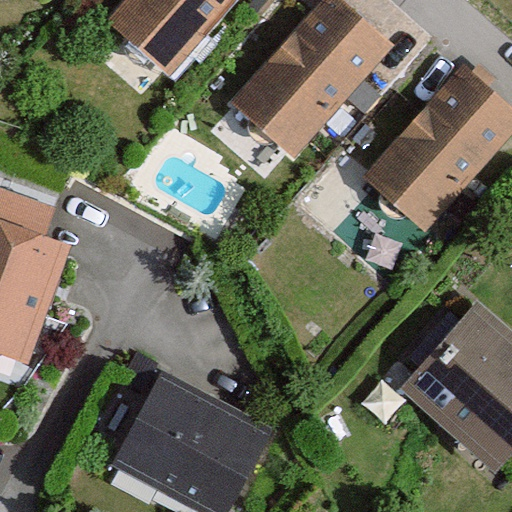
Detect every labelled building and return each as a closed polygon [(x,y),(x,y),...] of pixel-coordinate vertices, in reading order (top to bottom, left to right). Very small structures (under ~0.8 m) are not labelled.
[(138,0),(108,34),(170,90),(252,0),(138,0)] [(328,9),(230,117),(293,173),(391,66),(328,9)] [(511,114),(462,72),(368,181),(423,227),(511,122),(511,114)] [(0,228),(0,369),(37,383),(84,261),(0,228)] [(511,344),(477,316),(406,401),(509,488),(511,484),(511,344)] [(161,384),(111,490),(158,511),(243,511),(278,439),(161,384)]
